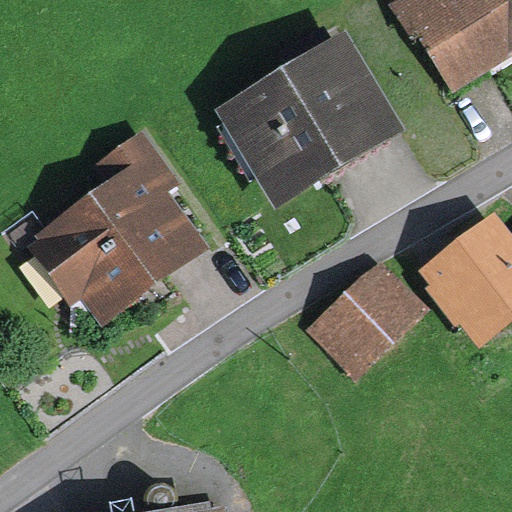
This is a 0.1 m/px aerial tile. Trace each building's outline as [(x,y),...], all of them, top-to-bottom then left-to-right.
[(511,0),(417,0),(410,4),(456,79),(511,44),(511,0)] [(342,52),(230,115),(277,197),(389,135),(342,52)] [(170,188),(140,144),(90,179),(103,198),(37,244),(73,295),(83,288),(104,318),(196,254),(157,197),(170,188)] [(433,275),(479,337),(511,312),(511,256),(492,231),(433,275)] [(414,314),(380,276),(320,330),(355,368),(414,314)]
